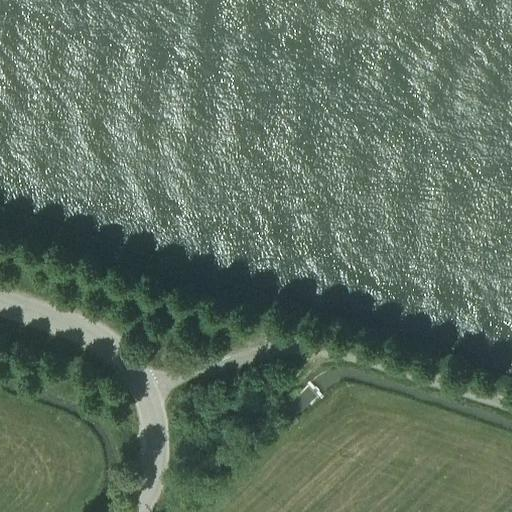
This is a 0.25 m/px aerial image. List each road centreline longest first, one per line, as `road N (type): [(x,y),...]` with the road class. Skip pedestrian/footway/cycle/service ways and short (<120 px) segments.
road 1 (track): [(511,409),(321,348),(247,353),(139,387)]
road 2 (tertiary): [(144,511),(153,483),(150,422),(121,357),(0,307)]
